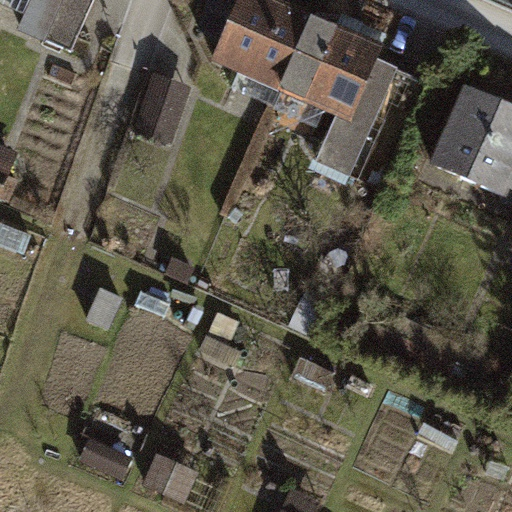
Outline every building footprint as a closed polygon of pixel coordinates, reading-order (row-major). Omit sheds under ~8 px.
[(100,0),(70,0),(54,44),(80,54),(100,0)] [(280,92),(313,20),(267,0),(210,0),(201,31),(224,41),(215,60),(280,92)] [(382,51),(313,20),(280,92),(339,118),(319,162),(350,176),(397,72),(376,63),(382,51)] [(139,138),(177,152),(197,98),(159,84),(139,138)] [(511,108),(468,90),(436,166),(505,195),(508,187),(511,188),(511,108)] [(27,159),(0,147),(0,198),(9,202),(27,159)] [(197,270),(178,262),(172,276),(191,284),(197,270)] [(129,304),(101,292),(86,326),(114,338),(129,304)] [(330,311),(306,300),(295,325),(320,336),(330,311)] [(494,357),(405,317),(391,349),(480,388),(494,357)] [(138,458),(92,438),(79,469),(125,489),(138,458)] [(199,471),(160,456),(146,493),(184,508),(199,471)] [(511,466),(511,462),(492,456),(486,472),(507,480),(511,466)]
